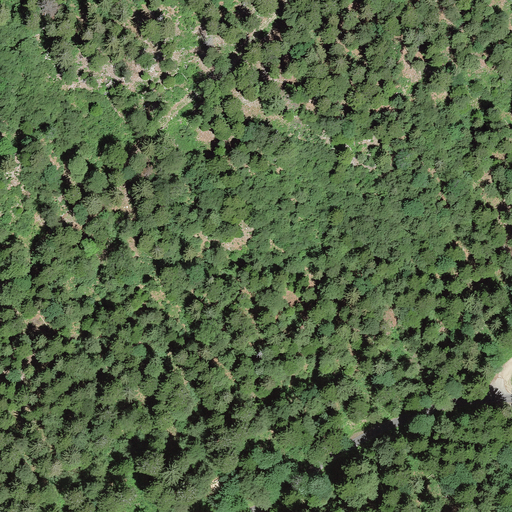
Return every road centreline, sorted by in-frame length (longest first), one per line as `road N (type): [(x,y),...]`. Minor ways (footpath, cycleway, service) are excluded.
road 1 (track): [(0,296),(289,0)]
road 2 (unclassified): [(253,511),(385,428),(448,405),(511,399)]
